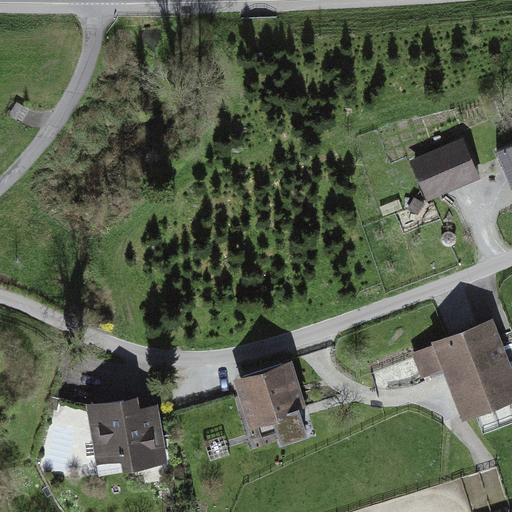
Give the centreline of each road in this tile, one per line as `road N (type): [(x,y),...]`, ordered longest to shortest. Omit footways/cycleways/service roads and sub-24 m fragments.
road 1 (residential): [(0,295),(152,356),(205,359),(261,350),(511,258)]
road 2 (residential): [(101,0),(91,63),(29,160),(0,184)]
